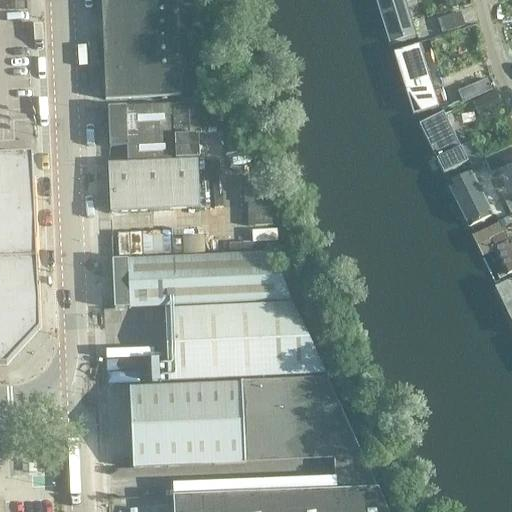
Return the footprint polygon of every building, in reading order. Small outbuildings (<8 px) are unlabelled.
[(194,0),(101,0),(105,100),(180,97),(180,105),(214,104),(212,69),(197,70),(194,0)] [(420,43),(408,0),(375,0),(389,52),(420,43)] [(439,15),(443,29),(464,22),(460,8),(439,15)] [(442,110),(423,53),(400,61),(419,118),(442,110)] [(457,88),(462,99),(491,87),(486,76),(457,88)] [(473,99),(480,113),(503,102),(495,88),(473,99)] [(127,147),(128,164),(173,162),(170,105),(108,108),(110,148),(127,147)] [(422,125),(448,177),(470,165),(444,114),(422,125)] [(511,143),(483,156),(490,171),(511,160),(511,143)] [(0,366),(7,366),(40,330),(36,242),(32,155),(0,156),(0,366)] [(173,162),(128,164),(108,165),(110,214),(200,210),(198,161),(173,162)] [(494,216),(472,168),(445,180),(468,228),(494,216)] [(253,223),(274,223),(274,202),(253,202),(253,223)] [(511,276),(511,248),(499,222),(471,237),(495,285),(511,276)] [(256,229),(256,241),(281,240),(280,228),(256,229)] [(122,256),(208,253),(207,234),(185,235),(184,229),(122,232),(122,256)] [(116,311),(167,309),(170,384),(327,376),(292,303),(274,254),(114,261),(116,311)] [(511,277),(494,286),(511,324),(511,277)] [(247,463),(335,460),(363,459),(328,380),(242,384),(242,385),(130,389),(133,469),(247,465),(247,463)] [(387,511),(379,492),(173,499),(173,511),(387,511)]
